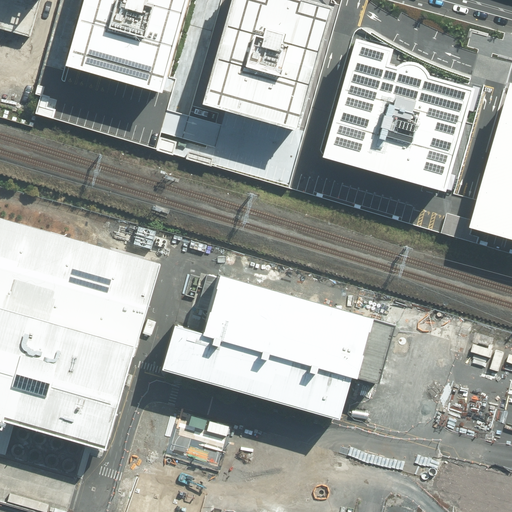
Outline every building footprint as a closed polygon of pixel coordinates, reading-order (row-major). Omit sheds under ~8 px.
[(0,0),(0,87),(5,89),(2,102),(13,106),(42,2),(42,0),(0,0)] [(159,95),(186,0),(84,0),(65,68),(159,95)] [(229,0),(199,106),(298,135),(334,11),(300,2),(300,0),(229,0)] [(320,158),(444,194),(474,92),(427,79),(423,72),(418,68),(413,66),(406,65),(400,67),(394,69),(387,67),(391,52),(354,42),(320,158)] [(471,231),(511,243),(511,90),(477,213),(471,231)] [(472,221),(448,214),(443,233),(467,239),(472,221)] [(0,306),(137,346),(161,264),(0,217),(0,306)] [(393,325),(220,275),(203,333),(173,324),(160,368),(314,413),(337,419),(349,375),(376,383),(393,325)] [(0,306),(0,427),(3,428),(6,418),(96,444),(107,447),(137,346),(0,306)]
